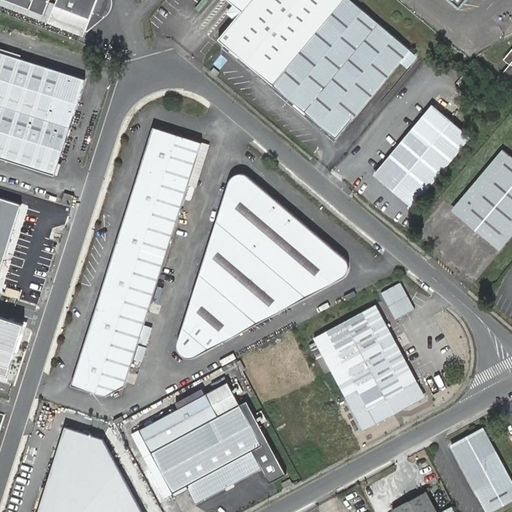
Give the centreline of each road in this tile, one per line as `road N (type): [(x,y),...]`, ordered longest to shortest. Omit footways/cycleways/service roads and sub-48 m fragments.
road 1 (unclassified): [(0,476),(126,88),(157,71),(187,76),(240,113),(472,309),(511,364)]
road 2 (unclassified): [(273,511),(511,382)]
road 3 (unknown): [(0,36),(144,74)]
